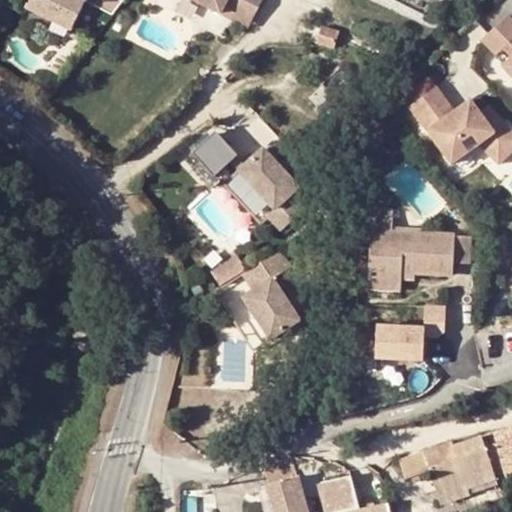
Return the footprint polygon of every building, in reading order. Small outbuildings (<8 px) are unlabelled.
[(95,5),(97,0),(30,0),(27,7),(72,29),(86,0),(95,5)] [(250,20),(260,0),(181,0),(216,18),(222,6),(250,20)] [(244,32),(250,20),(222,6),(216,18),(244,32)] [(511,19),(508,16),(481,40),(496,56),(502,50),(510,59),(501,67),(511,78),(511,19)] [(316,44),(333,48),(337,33),(320,28),(316,44)] [(371,73),(361,81),(368,88),(397,63),(388,51),(367,68),(371,73)] [(327,77),(355,107),(364,99),(357,89),(357,86),(337,66),(327,77)] [(327,77),(320,84),(349,113),(355,107),(327,77)] [(437,87),(410,107),(452,164),(476,140),(499,165),(511,152),(511,129),(488,105),(482,112),(471,100),(460,111),(454,117),(446,108),(452,103),(437,87)] [(460,111),(452,103),(446,108),(454,117),(460,111)] [(214,130),(190,151),(199,161),(213,175),(215,174),(225,164),(235,172),(243,164),(235,155),(236,154),(214,130)] [(294,188),(259,149),(243,164),(235,172),(271,210),(263,217),(274,229),(298,207),(287,195),(294,188)] [(213,175),(199,161),(194,165),(213,185),(220,179),(215,174),(213,175)] [(369,233),(391,234),(393,210),(370,210),(369,233)] [(400,281),(400,273),(414,275),(451,276),(452,265),(467,264),(469,237),(391,234),(369,233),(368,280),(400,281)] [(285,268),(275,251),(243,271),(235,276),(246,293),(237,299),(263,342),(293,323),(267,280),(285,268)] [(235,276),(243,271),(235,258),(210,274),(218,287),(235,276)] [(400,273),(400,281),(414,282),(414,275),(400,273)] [(400,281),(368,280),(368,289),(399,291),(400,281)] [(430,321),(450,322),(450,305),(430,304),(430,321)] [(435,360),(435,325),(381,324),(381,360),(435,360)] [(511,426),(488,435),(491,446),(500,472),(511,466),(511,426)] [(485,448),(491,446),(488,435),(481,437),(485,448)] [(493,474),(500,472),(491,446),(485,448),(481,437),(451,447),(449,443),(423,452),(430,472),(439,497),(495,478),(493,474)] [(430,472),(423,452),(410,457),(417,477),(430,472)] [(308,511),(293,461),(279,457),(265,463),(270,482),(265,485),(274,511),(308,511)] [(417,477),(410,457),(397,462),(404,482),(417,477)] [(511,466),(500,472),(504,483),(511,479),(511,466)] [(346,474),(317,485),(326,511),(390,511),(385,497),(358,507),(346,474)] [(441,504),(496,486),(495,478),(439,497),(441,504)]
